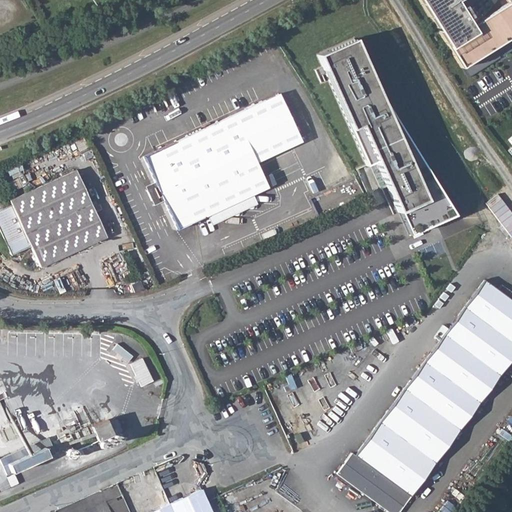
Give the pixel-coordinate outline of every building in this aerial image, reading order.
[(508,38),(511,35),(511,0),(418,0),(460,68),(508,38)] [(353,39),(317,55),(366,165),(375,161),(408,234),(454,215),(375,88),(353,39)] [(178,230),(204,218),(208,216),(222,216),(222,209),(231,210),(234,203),(249,204),(250,198),(252,195),(267,188),(255,163),(300,141),(277,93),(143,156),(178,230)] [(12,204),(0,209),(0,229),(11,253),(30,245),(42,268),(106,238),(74,170),(10,199),(12,204)] [(356,177),(313,199),(319,211),(362,189),(356,177)] [(511,213),(497,194),(485,203),(511,237),(511,213)] [(348,453),(334,474),(388,511),(398,511),(511,357),(511,300),(484,280),(353,456),(348,453)] [(130,285),(133,293),(144,290),(140,281),(130,285)] [(139,353),(127,359),(142,391),(154,385),(139,353)] [(91,425),(97,439),(112,432),(106,418),(91,425)] [(115,419),(109,422),(114,434),(120,431),(115,419)] [(24,447),(0,457),(6,473),(56,452),(52,442),(27,453),(24,447)] [(62,450),(61,454),(62,457),(64,459),(68,459),(71,458),(73,455),(73,452),(72,449),(69,447),(66,447),(63,448),(62,450)] [(210,511),(201,491),(150,511),(210,511)] [(110,511),(106,501),(80,511),(110,511)]
